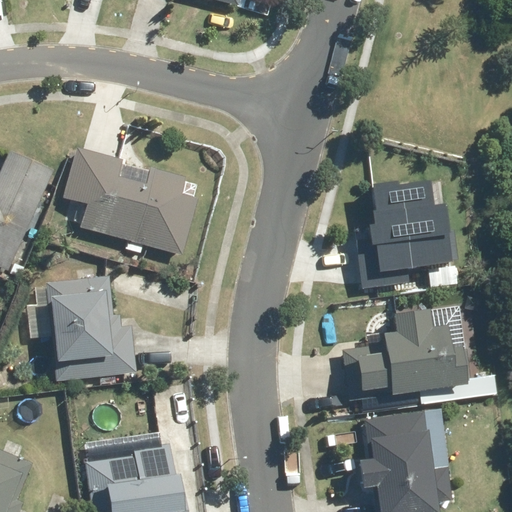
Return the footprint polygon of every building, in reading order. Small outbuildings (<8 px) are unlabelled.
[(147,167),(143,186),(119,180),(124,160),(76,150),(65,198),(86,203),(80,230),(178,254),(192,198),(176,194),(180,174),(147,167)] [(0,266),(9,270),(52,172),(9,154),(0,174),(0,266)] [(439,178),(373,185),(379,237),(356,240),(362,288),(408,283),(406,270),(448,265),(439,178)] [(57,377),(87,375),(88,376),(137,371),(130,318),(114,320),(111,280),(50,285),(57,377)] [(395,312),(398,331),(381,333),(383,344),(347,350),(355,399),(462,383),(454,334),(446,335),(445,325),(429,327),(426,308),(395,312)] [(380,511),(437,511),(423,412),(367,420),(380,511)] [(89,461),(95,511),(184,511),(176,450),(89,461)] [(0,511),(9,511),(30,464),(0,451),(0,511)]
